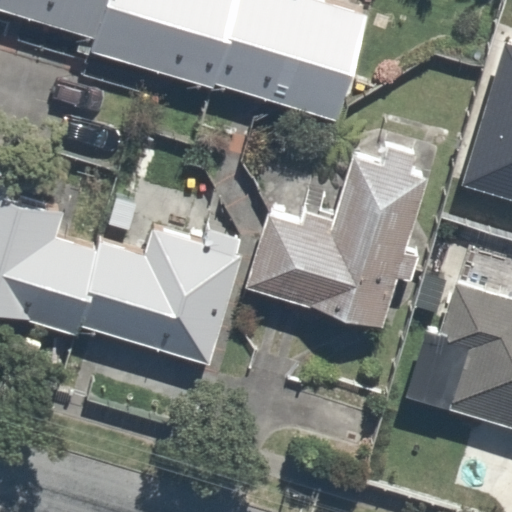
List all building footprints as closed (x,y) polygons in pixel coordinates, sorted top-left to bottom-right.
[(3,0),(84,22),(90,0),(3,0)] [(188,63),(206,0),(90,0),(84,22),(81,32),(188,63)] [(206,0),(188,63),(334,105),(364,0),(206,0)] [(414,160),(338,141),(323,206),(255,189),(233,277),(377,312),(414,160)] [(0,299),(16,305),(19,295),(200,350),(239,222),(156,196),(143,239),(55,212),(68,169),(0,148),(0,299)] [(511,293),(434,272),(400,395),(511,424),(511,293)]
